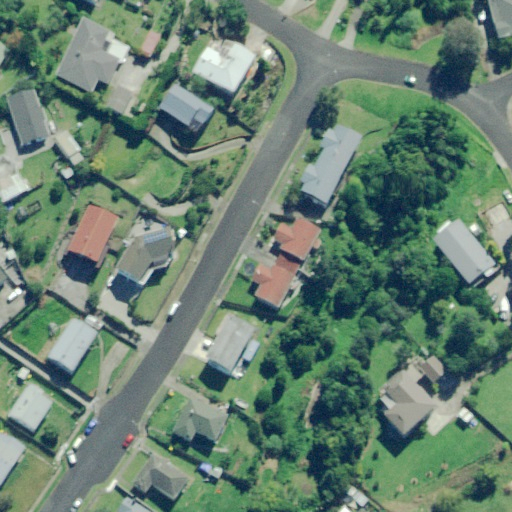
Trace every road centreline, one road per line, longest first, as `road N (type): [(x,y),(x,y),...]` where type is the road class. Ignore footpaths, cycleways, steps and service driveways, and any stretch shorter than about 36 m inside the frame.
road 1 (residential): [(324,55),(142,382),(54,511)]
road 2 (residential): [(324,55),(433,82),(472,107)]
